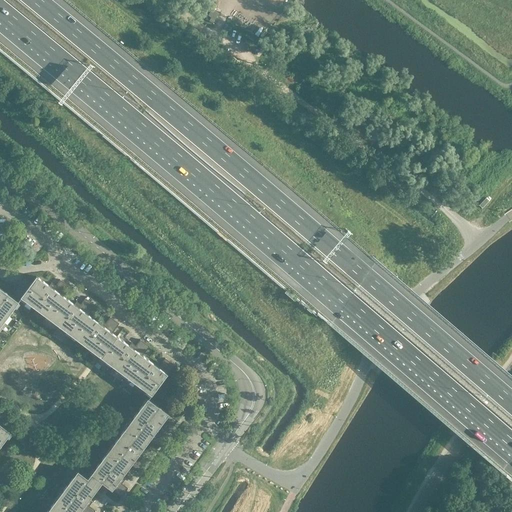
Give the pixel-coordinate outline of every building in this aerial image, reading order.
[(47,317),(62,296),(69,286),(60,280),(55,287),(50,284),(49,286),(37,277),(31,284),(21,298),(47,317)] [(18,301),(21,298),(31,284),(24,279),(11,297),(18,301)] [(0,327),(19,302),(18,302),(18,301),(11,297),(0,288),(0,327)] [(71,336),(87,315),(94,305),(85,298),(80,306),(76,303),(74,305),(62,296),(47,317),(71,336)] [(129,346),(116,336),(115,335),(112,333),(119,324),(110,317),(104,325),(100,321),(99,323),(87,315),(71,336),(99,356),(127,377),(142,356),(149,346),(140,340),(135,347),(130,344),(129,346)] [(152,395),(174,365),(165,358),(159,366),(155,363),(154,365),(142,356),(127,377),(152,395)] [(159,427),(169,414),(148,399),(128,424),(149,440),(159,447),(166,438),(158,432),(161,428),(159,427)] [(0,446),(11,432),(0,424),(0,446)] [(140,452),(149,440),(128,424),(110,449),(131,465),(140,472),(147,463),(139,457),(142,453),(140,452)] [(100,485),(102,483),(121,497),(128,488),(121,483),(124,478),(122,477),(131,465),(110,449),(89,477),(88,479),(78,471),(77,472),(58,497),(78,511),(94,511),(96,511),(88,505),(91,501),(89,500),(100,485)] [(78,511),(58,497),(47,511),(78,511)]
